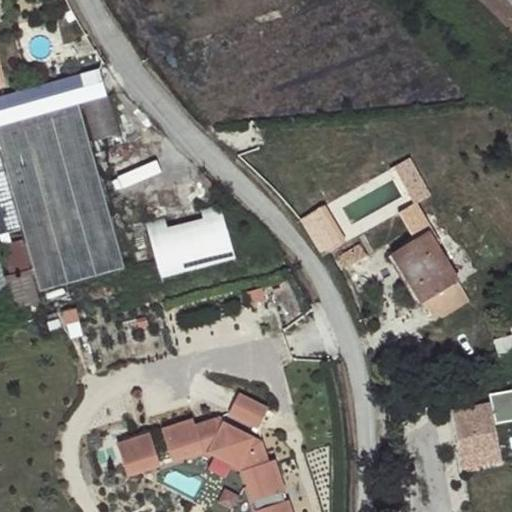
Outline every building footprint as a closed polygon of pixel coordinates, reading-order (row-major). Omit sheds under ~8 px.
[(0,98),(0,124),(110,96),(113,95),(107,71),(0,98)] [(110,96),(0,124),(0,132),(42,291),(154,261),(110,96)] [(0,148),(0,296),(8,294),(3,276),(0,261),(0,232),(20,227),(0,148)] [(304,215),(323,251),(435,195),(416,158),(304,215)] [(164,280),(187,275),(237,263),(220,201),(148,221),(164,280)] [(437,230),(402,252),(435,301),(468,280),(437,230)] [(11,274),(3,276),(8,294),(12,308),(41,301),(24,237),(3,243),(11,274)] [(369,245),(356,254),(363,265),(377,256),(369,245)] [(435,301),(402,252),(397,257),(429,305),(435,301)] [(468,280),(435,301),(448,320),(481,297),(468,280)] [(511,335),(494,340),(499,359),(511,355),(511,335)] [(230,416),(262,429),(273,403),(241,390),(230,416)] [(490,405),(459,411),(464,433),(457,435),(464,469),(502,462),(494,426),(507,423),(501,395),(489,398),(490,405)] [(230,409),(167,428),(178,462),(211,452),(218,475),(245,467),(255,502),(300,488),(285,438),(272,442),(265,421),(237,430),(230,409)] [(464,433),(459,411),(453,412),(457,435),(464,433)] [(133,477),(165,465),(152,429),(120,441),(133,477)] [(259,506),(260,511),(300,511),(297,496),(259,506)]
